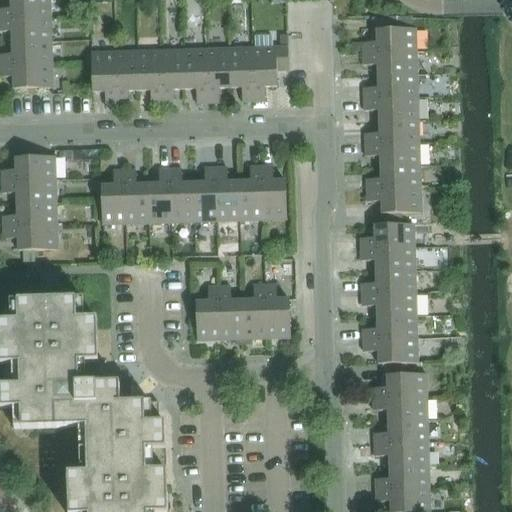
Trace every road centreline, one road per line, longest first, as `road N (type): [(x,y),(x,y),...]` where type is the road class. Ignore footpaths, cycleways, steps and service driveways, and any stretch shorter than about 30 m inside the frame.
road 1 (residential): [(325,372),(324,125),(0,134)]
road 2 (residential): [(148,280),(151,357),(172,377),(209,376)]
road 3 (residential): [(335,511),(325,372)]
road 4 (residential): [(213,511),(209,376)]
